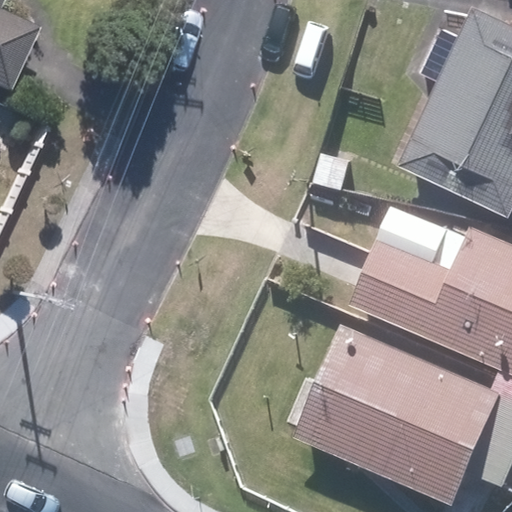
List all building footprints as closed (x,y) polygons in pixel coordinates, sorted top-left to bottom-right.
[(0,0),(0,88),(1,89),(29,26),(0,13),(0,0)] [(422,76),(441,85),(400,172),(508,223),(511,214),(511,29),(472,10),(457,43),(441,35),(422,76)] [(349,161),(321,153),(312,182),(341,190),(349,161)] [(389,209),(348,310),(501,372),(511,376),(511,247),(467,229),(464,238),(389,209)] [(338,325),(291,441),(452,507),(465,473),(503,489),(511,468),(511,376),(501,372),(494,390),(338,325)]
